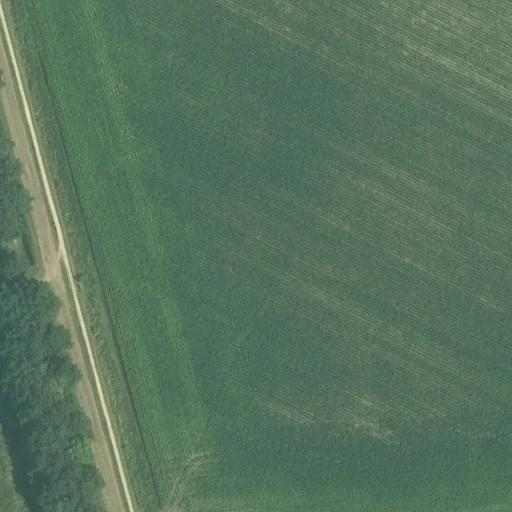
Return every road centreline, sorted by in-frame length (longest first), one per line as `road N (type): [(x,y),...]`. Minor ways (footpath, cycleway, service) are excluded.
road 1 (track): [(60,271),(121,511)]
road 2 (track): [(0,48),(60,271)]
